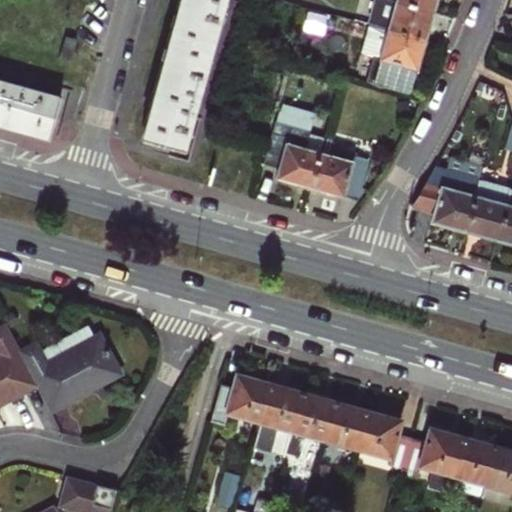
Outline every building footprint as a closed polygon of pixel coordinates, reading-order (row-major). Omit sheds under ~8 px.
[(141,141),(180,152),(222,0),(175,0),(141,125),(146,126),(141,141)] [(387,29),(423,40),(431,10),(395,0),(374,0),(368,24),(387,29)] [(395,0),(431,10),(434,0),(395,0)] [(379,59),(415,69),(423,40),(387,29),(379,59)] [(47,137),(57,98),(0,81),(0,126),(33,136),(33,133),(47,137)] [(274,179),(308,189),(323,138),(324,134),(275,121),(263,166),(277,170),(274,179)] [(342,196),(355,199),(367,160),(353,157),(355,148),(323,138),(308,189),(341,198),(342,196)] [(237,165),(252,169),(258,147),(244,143),(237,165)] [(430,221),(463,231),(477,182),(442,173),(440,179),(428,176),(418,208),(432,212),(430,221)] [(463,231),(497,240),(511,189),(511,186),(511,183),(479,174),(477,182),(463,231)] [(497,240),(511,244),(511,189),(497,240)] [(36,386),(48,411),(116,376),(97,339),(93,340),(87,328),(37,351),(34,346),(19,354),(36,386)] [(0,405),(36,386),(19,354),(5,329),(0,331),(0,405)] [(260,422),(271,385),(237,376),(234,388),(221,384),(211,421),(223,425),(227,413),(260,422)] [(293,431),(304,394),(271,385),(260,422),(293,431)] [(326,440),(337,404),(304,394),(293,431),(326,440)] [(326,440),(359,449),(369,413),(337,404),(326,440)] [(402,422),(369,413),(359,449),(392,458),(390,466),(404,470),(413,439),(399,435),(402,422)] [(455,476),(465,439),(431,430),(427,444),(413,439),(404,470),(418,474),(420,466),(434,470),(430,484),(429,487),(450,493),(451,489),(455,476)] [(455,476),(487,485),(497,448),(465,439),(455,476)] [(511,491),(511,452),(497,448),(487,485),(511,491)] [(417,480),(430,484),(434,470),(420,466),(418,474),(417,480)] [(239,480),(226,476),(218,505),(231,509),(239,480)] [(483,497),(487,485),(455,476),(451,489),(483,497)] [(60,507),(79,511),(106,511),(114,490),(67,478),(60,507)]
